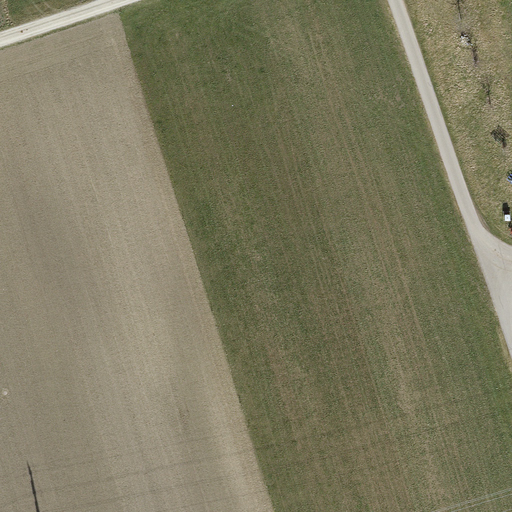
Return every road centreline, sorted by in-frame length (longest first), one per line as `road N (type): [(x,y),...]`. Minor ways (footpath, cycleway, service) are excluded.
road 1 (track): [(395,0),(511,334)]
road 2 (track): [(0,37),(117,0)]
